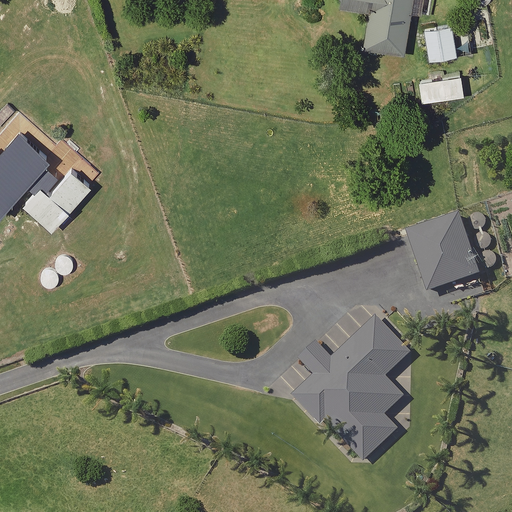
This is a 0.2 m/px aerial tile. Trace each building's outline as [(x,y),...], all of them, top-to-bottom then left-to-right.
[(410,0),(339,0),(338,5),(368,10),(362,45),(402,51),(410,0)] [(491,0),(470,0),(472,9),(492,6),(491,0)] [(453,34),(451,23),(423,28),(428,59),(468,52),(465,32),(453,34)] [(463,94),(460,73),(418,79),(421,100),(463,94)] [(478,276),(457,216),(407,233),(427,293),(478,276)] [(296,396),(328,430),(362,467),(402,430),(387,414),(407,396),(387,374),(410,353),(377,319),(332,360),(317,344),(300,360),(316,377),(296,396)]
